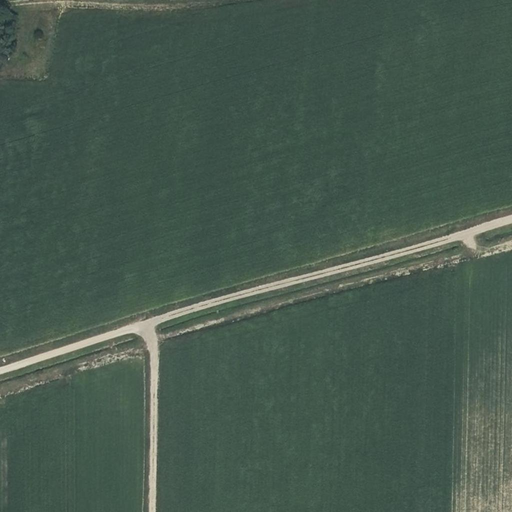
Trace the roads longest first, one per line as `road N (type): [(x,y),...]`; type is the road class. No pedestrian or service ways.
road 1 (track): [(511,220),(0,370)]
road 2 (track): [(154,511),(154,362),(144,324)]
